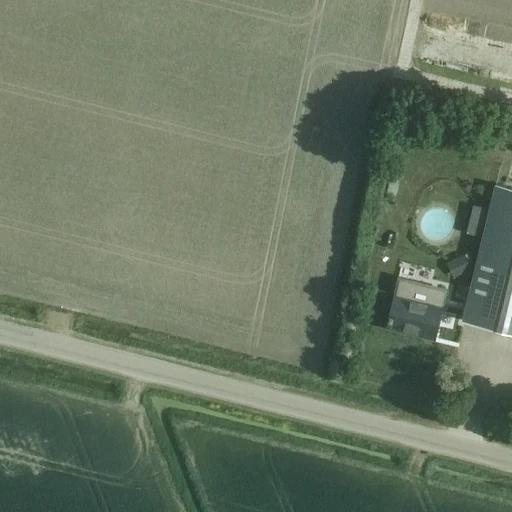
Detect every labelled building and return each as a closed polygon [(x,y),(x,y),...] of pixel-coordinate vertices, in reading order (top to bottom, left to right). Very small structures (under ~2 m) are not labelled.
[(511,187),(496,184),(463,320),(511,331),(511,187)] [(467,193),(464,220),(480,222),(482,195),(467,193)] [(444,219),(430,196),(408,209),(422,232),(444,219)] [(450,261),(457,274),(469,268),(462,255),(450,261)] [(395,293),(387,326),(434,337),(442,305),(395,293)] [(94,422),(101,432),(131,413),(125,403),(94,422)]
